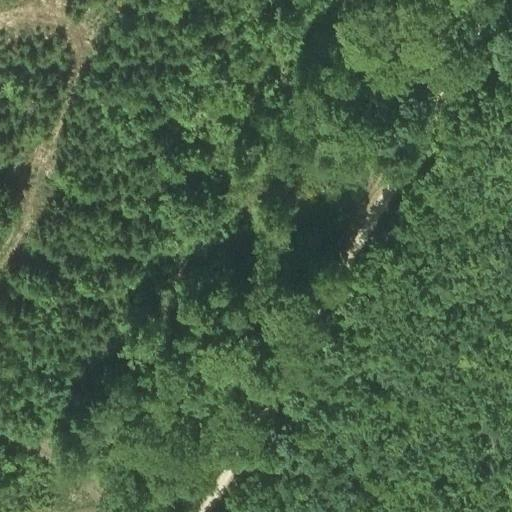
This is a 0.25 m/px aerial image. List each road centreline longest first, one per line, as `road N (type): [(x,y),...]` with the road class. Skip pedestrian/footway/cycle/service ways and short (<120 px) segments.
road 1 (track): [(199,511),(492,0)]
road 2 (track): [(129,511),(0,427)]
